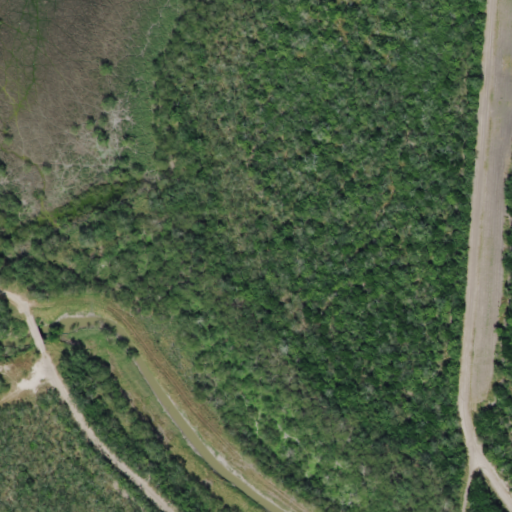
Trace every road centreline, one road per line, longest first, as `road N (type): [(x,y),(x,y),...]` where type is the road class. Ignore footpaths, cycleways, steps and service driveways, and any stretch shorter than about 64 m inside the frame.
road 1 (residential): [(5,332),(36,328),(239,173)]
road 2 (residential): [(0,424),(21,415),(64,439),(130,511)]
road 3 (residential): [(0,331),(37,340),(67,370),(64,439)]
